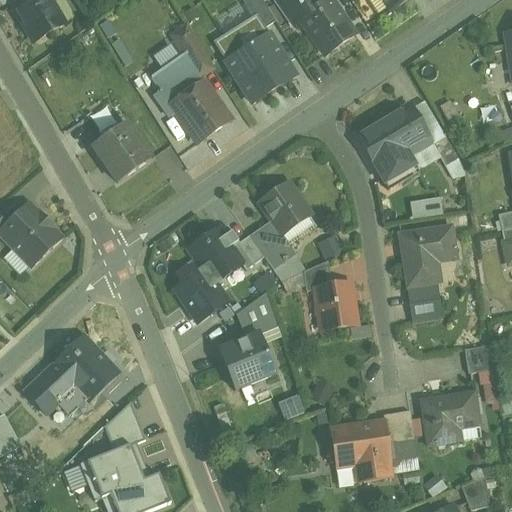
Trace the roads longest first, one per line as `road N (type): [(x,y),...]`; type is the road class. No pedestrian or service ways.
road 1 (residential): [(316,116),(349,160),(365,199),(393,375)]
road 2 (residential): [(218,511),(116,258)]
road 3 (residential): [(116,258),(316,116)]
road 4 (residential): [(116,258),(0,55)]
road 5 (residential): [(316,116),(485,0)]
road 6 (residential): [(0,370),(116,258)]
